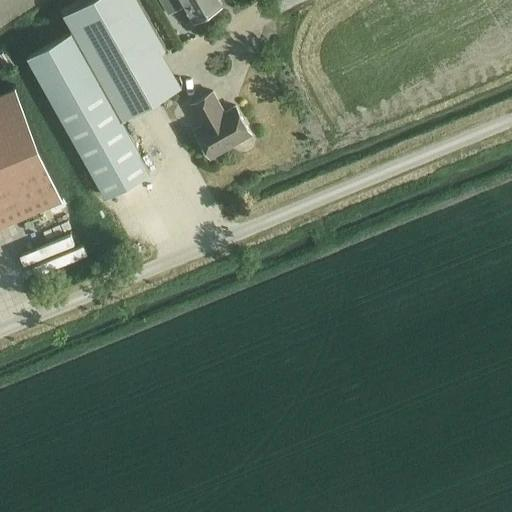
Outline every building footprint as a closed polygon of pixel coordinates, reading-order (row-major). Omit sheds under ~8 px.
[(71,31),(100,83),(103,82),(133,65),(165,47),(139,0),(74,0),(61,8),(63,12),(73,30),(71,31)] [(160,0),(168,13),(169,13),(184,4),(193,20),(220,4),(217,0),(160,0)] [(100,83),(71,31),(27,55),(106,195),(150,171),(100,83)] [(0,222),(61,197),(15,84),(0,90),(0,222)] [(195,128),(211,157),(253,134),(237,105),(226,111),(214,91),(191,103),(203,124),(195,128)]
